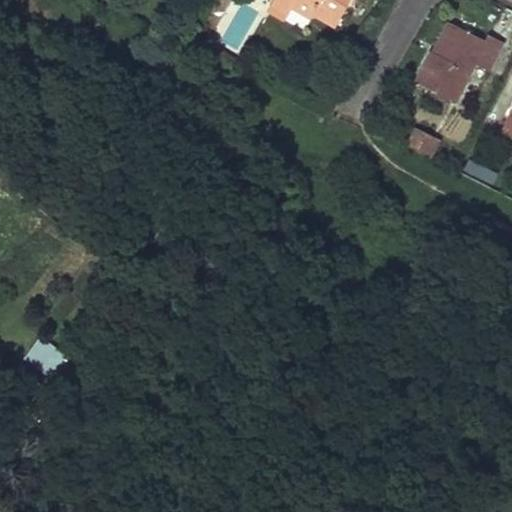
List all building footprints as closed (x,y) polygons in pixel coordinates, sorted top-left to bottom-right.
[(275,0),(274,2),(290,11),(292,7),(296,0),(294,0),(275,0)] [(294,0),(296,0),(292,7),(312,18),(314,14),(316,9),(322,13),(320,17),(336,26),(350,0),(294,0)] [(484,40),(450,22),(437,48),(439,49),(436,54),(434,53),(430,52),(415,82),(454,102),(474,63),(487,70),(502,42),(487,34),(484,40)] [(511,125),(506,122),(501,131),(511,136),(511,125)] [(414,131),(407,146),(430,158),(437,143),(414,131)] [(492,175),(481,169),(476,178),(487,184),(492,175)] [(53,372),(65,352),(37,334),(24,353),(53,372)]
